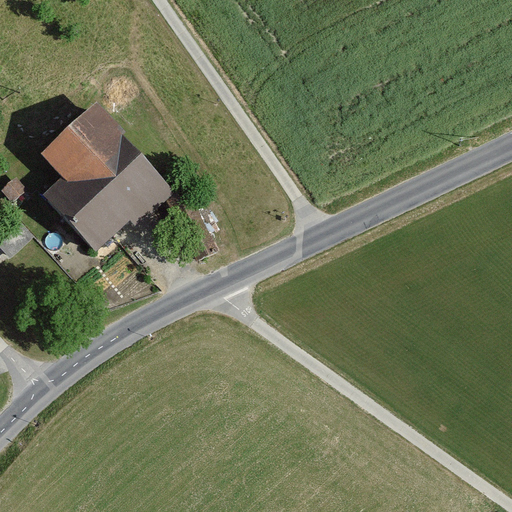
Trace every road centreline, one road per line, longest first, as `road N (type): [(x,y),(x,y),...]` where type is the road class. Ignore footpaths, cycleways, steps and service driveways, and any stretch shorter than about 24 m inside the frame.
road 1 (tertiary): [(511,148),(214,291),(45,391)]
road 2 (track): [(214,291),(511,504)]
